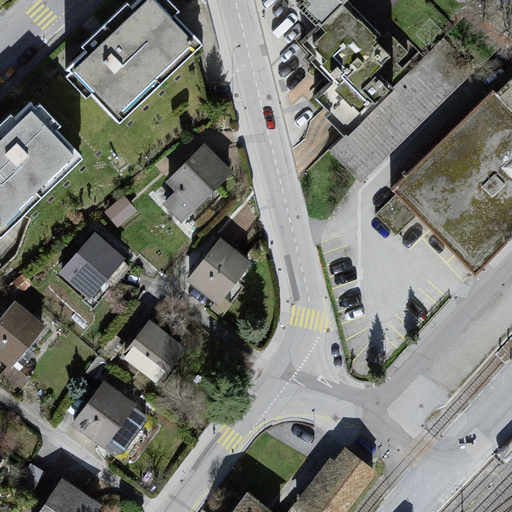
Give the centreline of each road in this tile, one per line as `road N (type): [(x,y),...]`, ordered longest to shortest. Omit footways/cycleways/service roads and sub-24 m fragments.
road 1 (residential): [(278,369),(305,332),(308,297),(234,0)]
road 2 (unknown): [(157,501),(0,392)]
road 3 (residential): [(376,402),(511,267)]
road 4 (residential): [(511,399),(458,454),(437,455),(376,402)]
road 5 (residential): [(171,511),(278,369)]
